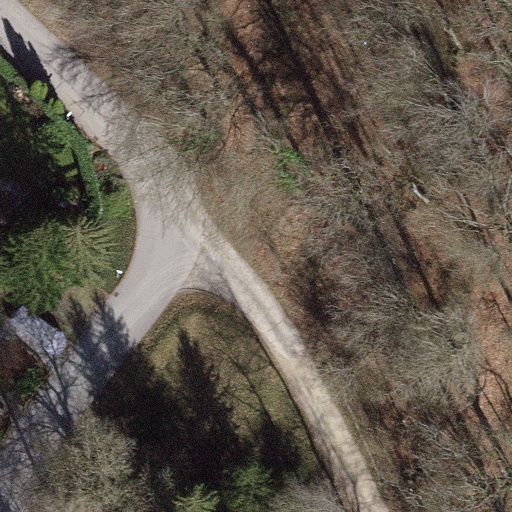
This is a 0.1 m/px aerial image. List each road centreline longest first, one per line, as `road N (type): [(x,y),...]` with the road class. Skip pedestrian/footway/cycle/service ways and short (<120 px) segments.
road 1 (residential): [(13,511),(26,444),(166,261),(114,137),(0,29)]
road 2 (track): [(382,511),(243,287),(166,261)]
